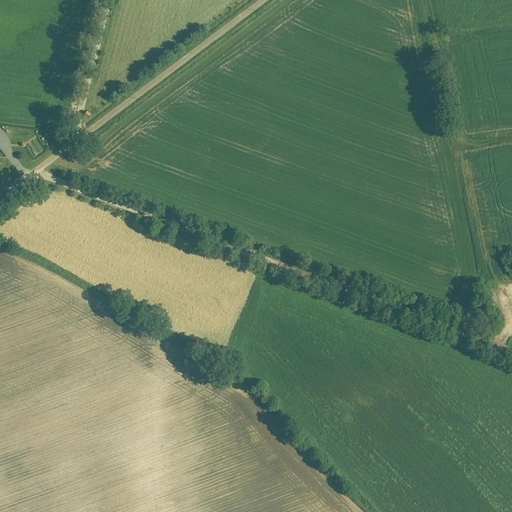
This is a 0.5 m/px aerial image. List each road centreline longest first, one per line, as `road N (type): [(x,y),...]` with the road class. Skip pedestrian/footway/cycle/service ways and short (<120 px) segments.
road 1 (track): [(511,352),(35,172)]
road 2 (residential): [(0,198),(264,0)]
road 3 (track): [(71,144),(108,0)]
